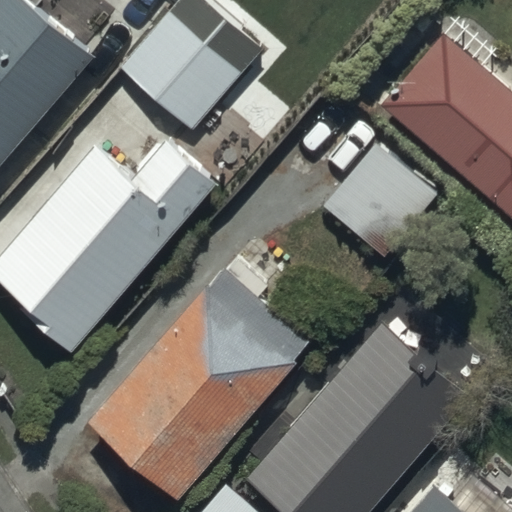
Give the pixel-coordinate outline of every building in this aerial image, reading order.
[(0,0),(0,171),(98,56),(31,0),(0,0)] [(206,0),(182,0),(121,67),(193,132),(265,53),(206,0)] [(511,95),(446,37),(383,107),(511,221),(511,95)] [(99,146),(0,256),(0,278),(26,303),(21,309),(72,355),(223,187),(170,140),(136,179),(99,146)] [(379,144),(328,207),(389,256),(440,193),(379,144)] [(237,254),(88,419),(178,500),(300,364),(297,362),(313,345),(260,298),(271,285),(237,254)] [(381,322),(246,478),(285,511),(369,511),(469,397),(381,322)] [(257,511),(226,485),(202,511),(257,511)] [(460,511),(432,488),(411,511),(460,511)]
